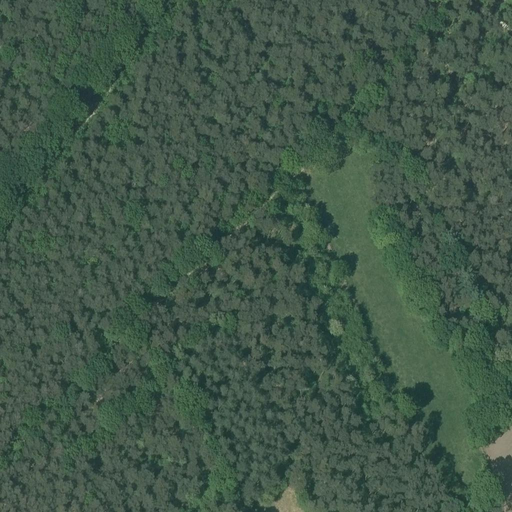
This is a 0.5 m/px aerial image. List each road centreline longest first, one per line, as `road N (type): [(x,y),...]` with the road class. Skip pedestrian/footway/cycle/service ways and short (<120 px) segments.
road 1 (track): [(431,0),(290,182),(19,441)]
road 2 (track): [(164,0),(0,209)]
